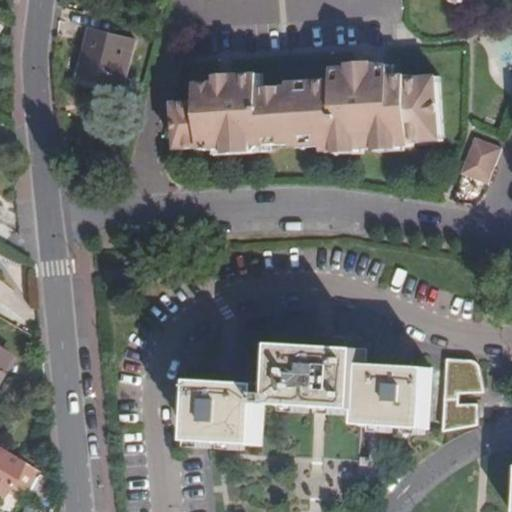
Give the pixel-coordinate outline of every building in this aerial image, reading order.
[(157,13),(152,33),(159,34),(164,14),(157,13)] [(88,31),(77,80),(120,90),(132,41),(88,31)] [(364,151),(378,150),(379,154),(406,153),(406,149),(416,148),(416,143),(444,142),(441,78),(411,78),(411,76),(396,76),(396,66),(380,66),(380,62),(351,63),(351,68),(334,69),(334,83),(292,84),(292,88),(264,89),(263,75),(218,77),(219,84),(200,84),(200,101),(175,103),(179,150),(204,149),(205,151),(217,151),(217,157),(271,154),(270,146),(296,146),(296,150),(325,149),(326,153),(336,153),(337,157),(364,155),(364,151)] [(495,172),(503,149),(477,140),(463,175),(490,185),(495,172)] [(282,389),(282,406),(366,410),(368,368),(368,352),(321,350),(284,348),(282,389)] [(12,363),(3,357),(0,362),(0,402),(12,381),(5,376),(12,363)] [(479,361),(448,359),(447,432),(481,426),(481,405),(461,406),(461,393),(488,393),(479,361)] [(368,368),(366,410),(365,425),(429,428),(432,371),(400,369),(368,368)] [(268,405),(268,388),(232,386),(203,385),(200,438),(266,442),(268,405)] [(268,388),(268,405),(282,406),(282,389),(268,388)] [(18,462),(0,451),(0,495),(12,474),(18,462)] [(18,462),(12,474),(26,482),(32,471),(18,462)] [(32,471),(26,482),(41,491),(47,480),(32,471)]
